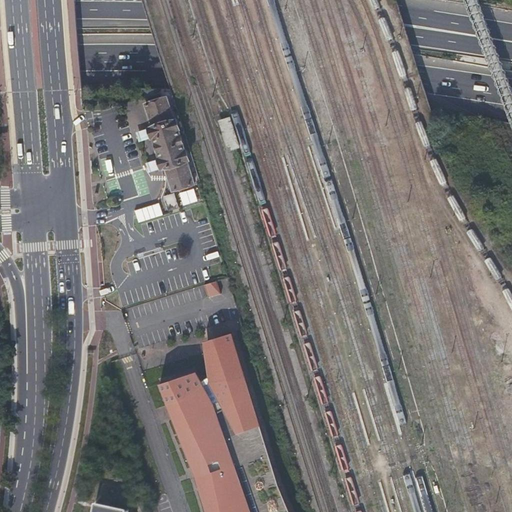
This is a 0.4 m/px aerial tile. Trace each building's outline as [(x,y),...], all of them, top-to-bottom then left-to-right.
[(187,161),(189,160),(187,152),(185,153),(178,130),(179,129),(176,120),(175,120),(174,119),(167,97),(146,104),(153,125),(154,127),(149,128),(142,131),(135,133),(138,143),(145,140),(152,138),(153,137),(160,158),(159,159),(151,161),(145,164),(148,173),(154,171),(162,168),(165,167),(172,189),(194,182),(187,161)] [(239,148),(230,118),(218,122),(228,152),(239,148)] [(175,192),(165,195),(168,206),(169,208),(179,205),(175,192)] [(136,210),(140,222),(164,215),(160,203),(136,210)] [(217,281),(205,285),(209,297),(221,293),(217,281)] [(233,332),(204,341),(209,376),(203,380),(198,371),(160,383),(196,476),(206,511),(291,511),(279,482),(233,332)]
